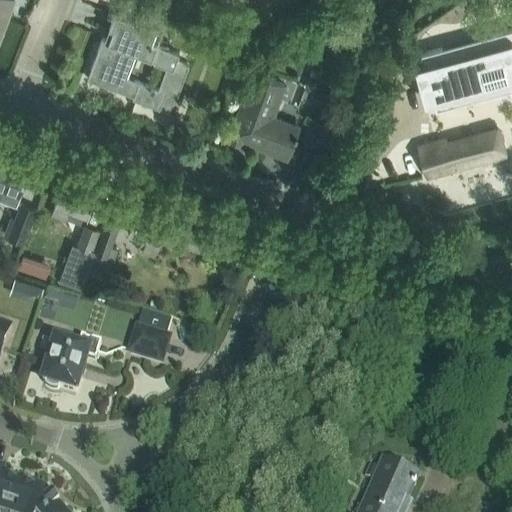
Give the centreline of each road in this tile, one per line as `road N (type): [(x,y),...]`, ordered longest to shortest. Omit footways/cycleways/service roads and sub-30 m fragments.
road 1 (unclassified): [(292,209),(21,106)]
road 2 (residential): [(184,415),(243,343),(292,209)]
road 3 (unclassified): [(511,273),(473,275),(292,209)]
road 4 (residential): [(184,415),(59,440)]
